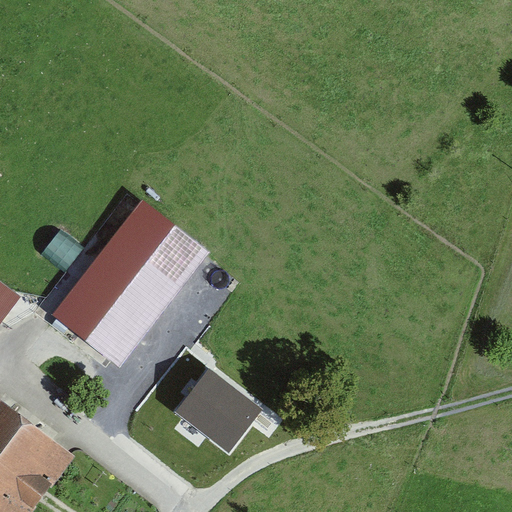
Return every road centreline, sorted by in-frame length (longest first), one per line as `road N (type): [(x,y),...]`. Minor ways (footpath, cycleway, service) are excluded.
road 1 (track): [(95,442),(157,357),(233,287),(315,249),(349,266),(355,284),(248,458)]
road 2 (track): [(198,511),(248,458),(511,390)]
road 3 (track): [(0,372),(184,511)]
